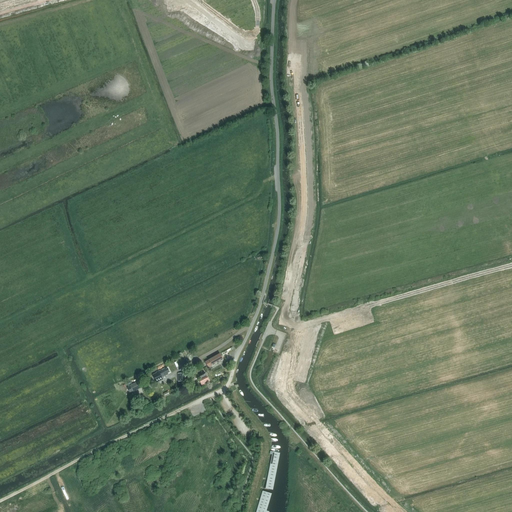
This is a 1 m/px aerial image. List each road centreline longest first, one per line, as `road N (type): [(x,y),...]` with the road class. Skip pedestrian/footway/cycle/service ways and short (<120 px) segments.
road 1 (unclassified): [(229,381),(264,289),(277,216),(273,0)]
road 2 (track): [(229,381),(0,500)]
